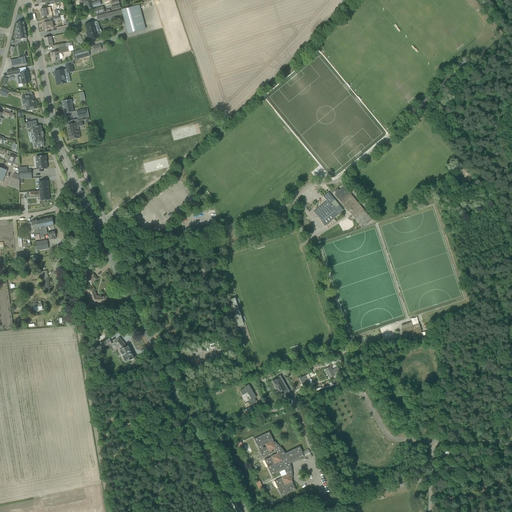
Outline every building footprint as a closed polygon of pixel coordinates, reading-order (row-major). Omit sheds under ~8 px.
[(139,5),(97,16),(98,20),(98,21),(123,15),(128,33),(145,29),(139,5)] [(103,6),(94,9),(96,15),(105,12),(103,6)] [(41,17),(46,16),(47,16),(46,11),(50,11),(50,8),(46,9),(46,8),(40,10),(41,17)] [(23,21),(16,23),(19,40),(27,38),(23,21)] [(50,29),(53,28),(52,24),(52,21),(49,22),(43,23),(44,30),(50,29)] [(94,22),(90,23),(85,24),(87,32),(88,32),(89,34),(87,35),(89,40),(98,38),(94,22)] [(53,45),(51,37),(43,39),(45,46),(53,45)] [(60,60),(62,59),(63,57),(62,54),(61,54),(60,53),(69,52),(69,51),(73,50),(72,46),(59,48),(58,49),(59,52),(50,54),(52,61),(60,60)] [(87,48),(73,52),(75,60),(89,56),(87,48)] [(18,59),(11,60),(12,67),(23,65),(21,58),(18,59)] [(57,85),(62,84),(64,83),(64,79),(65,79),(63,70),(55,71),(57,80),(56,81),(57,85)] [(21,76),(17,77),(18,84),(22,84),(30,83),(27,71),(20,73),(21,76)] [(0,89),(0,94),(6,97),(9,91),(1,87),(0,89)] [(25,101),(26,109),(27,111),(31,110),(37,109),(35,102),(33,102),(32,99),(33,99),(32,95),(22,97),(23,101),(25,101)] [(71,100),(62,102),(64,114),(73,112),(72,107),(72,105),(72,104),(72,101),(71,101),(71,100)] [(41,137),(42,136),(43,136),(43,132),(41,133),(40,129),(41,129),(40,126),(37,127),(36,120),(26,122),(27,129),(30,128),(31,131),(33,131),(35,141),(33,142),(34,148),(39,148),(44,147),(43,143),(44,143),(43,140),(42,140),(41,137)] [(76,127),(78,127),(82,126),(82,122),(78,123),(67,125),(70,140),(79,138),(76,127)] [(13,164),(16,157),(10,155),(7,162),(13,164)] [(36,157),(37,170),(47,169),(46,163),(46,160),(46,156),(36,157)] [(36,191),(29,191),(29,196),(38,195),(38,197),(40,196),(40,200),(49,200),(48,180),(39,181),(40,190),(36,191)] [(333,190),(332,191),(335,194),(340,201),(355,218),(363,227),(372,220),(364,210),(349,193),(345,189),(344,187),(340,182),(336,186),(336,187),(333,190)] [(336,207),(332,203),(335,200),(328,192),(323,197),(327,201),(313,212),(322,222),(330,214),(334,219),(344,210),(339,205),(336,207)] [(44,227),(43,228),(44,234),(47,234),(46,227),(54,226),(52,217),(43,219),(44,227)] [(31,222),(27,223),(28,228),(28,231),(35,229),(36,231),(34,231),(35,234),(35,233),(36,236),(35,237),(35,240),(40,240),(39,238),(39,236),(39,233),(38,229),(37,220),(31,222)] [(36,251),(40,250),(48,249),(47,240),(46,240),(35,242),(36,251)] [(93,274),(90,278),(87,280),(90,284),(97,279),(93,274)] [(93,303),(102,303),(107,302),(106,297),(101,297),(101,296),(100,296),(100,297),(96,296),(93,289),(88,290),(93,303)] [(239,327),(244,325),(235,298),(230,300),(239,327)] [(41,303),(32,304),(34,311),(43,310),(41,303)] [(412,325),(412,324),(409,323),(401,326),(402,329),(401,329),(404,337),(406,336),(409,346),(424,340),(422,336),(430,333),(429,330),(421,333),(420,331),(421,331),(419,323),(412,325)] [(115,341),(114,343),(120,350),(126,363),(134,359),(128,346),(127,347),(119,338),(115,341)] [(109,339),(101,343),(104,348),(112,344),(109,339)] [(330,367),(325,370),(329,378),(335,375),(336,375),(340,373),(338,368),(332,371),(330,367)] [(305,375),(299,378),(303,387),(309,384),(305,375)] [(279,389),(282,395),(289,391),(280,376),(276,378),(276,379),(272,382),(277,390),(279,389)] [(251,400),(249,401),(251,404),(256,401),(254,398),(256,398),(249,385),(244,387),(245,388),(240,391),(242,395),(247,392),(251,400)] [(286,395),(280,398),(283,403),(289,400),(286,395)] [(250,407),(245,410),(248,415),(253,412),(250,407)] [(274,449),(277,454),(285,453),(284,452),(283,451),(282,450),(281,448),(280,447),(279,446),(278,445),(277,444),(275,443),(274,445),(272,441),(273,441),(269,432),(254,439),(258,448),(266,444),(267,447),(266,447),(265,447),(264,447),(264,448),(263,449),(262,451),(263,452),(264,454),(265,454),(267,455),(268,454),(269,454),(269,453),(270,453),(273,452),(271,450),(274,449)] [(290,464),(290,463),(304,457),(299,446),(285,453),(277,454),(271,457),(272,457),(271,457),(270,457),(270,458),(269,458),(268,458),(267,460),(267,461),(267,463),(268,464),(267,464),(268,465),(272,464),(267,467),(272,476),(284,470),(290,464)] [(290,464),(284,470),(287,475),(281,478),(282,478),(281,478),(280,479),(279,479),(278,480),(278,481),(277,482),(277,484),(278,485),(278,486),(280,485),(281,486),(277,488),(282,497),(296,490),(290,477),(292,478),(292,476),(292,474),(292,473),(292,471),(292,470),(291,468),(291,467),(290,465),(290,464)]
